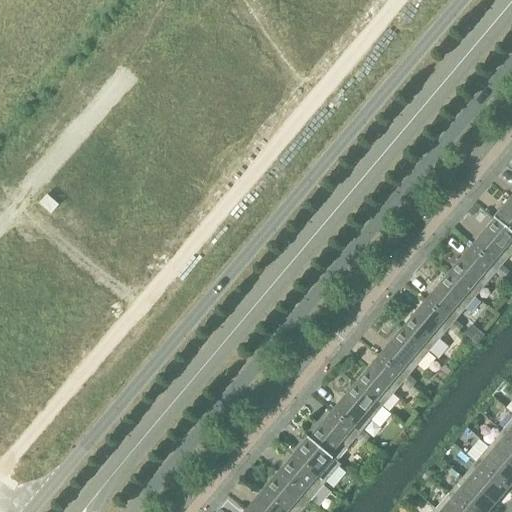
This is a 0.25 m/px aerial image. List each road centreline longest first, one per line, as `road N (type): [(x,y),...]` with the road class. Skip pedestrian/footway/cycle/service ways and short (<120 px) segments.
road 1 (secondary): [(463,0),(30,511)]
road 2 (secondary): [(134,511),(511,65)]
road 3 (residential): [(193,511),(511,133)]
road 4 (residential): [(395,0),(130,306)]
road 5 (residential): [(130,306),(0,465)]
road 6 (residential): [(13,206),(130,73)]
road 7 (residential): [(130,306),(13,206)]
